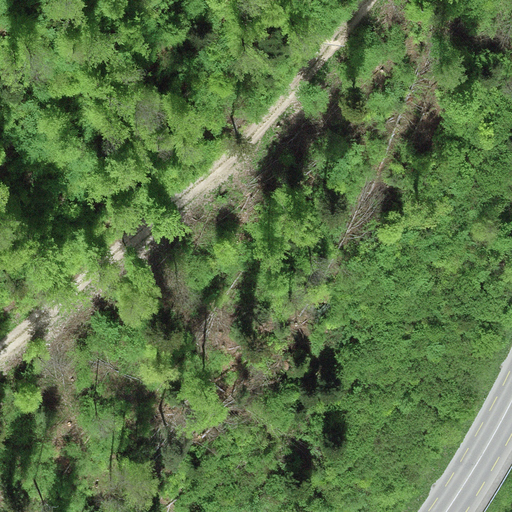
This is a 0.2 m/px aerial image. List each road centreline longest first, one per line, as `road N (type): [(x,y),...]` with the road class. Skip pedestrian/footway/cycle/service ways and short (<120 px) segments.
road 1 (track): [(0,349),(238,149),(362,0)]
road 2 (primary): [(445,511),(511,399)]
